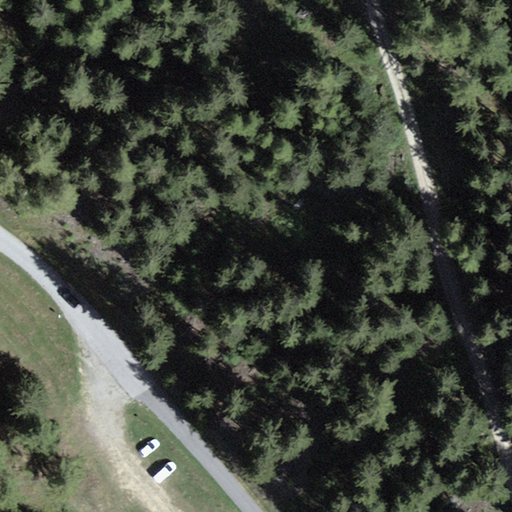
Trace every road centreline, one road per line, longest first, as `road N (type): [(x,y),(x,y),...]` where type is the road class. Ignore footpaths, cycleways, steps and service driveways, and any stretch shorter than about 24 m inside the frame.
road 1 (track): [(379,0),(503,511)]
road 2 (unknown): [(420,161),(353,145),(222,56),(140,75),(137,118),(38,93),(16,106),(0,95)]
road 3 (unclassified): [(177,422),(48,277),(0,238)]
